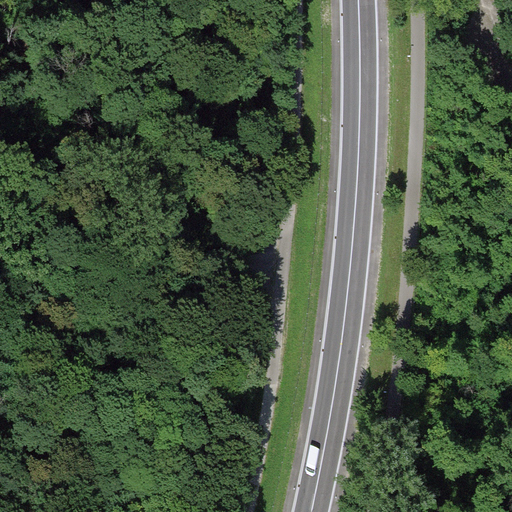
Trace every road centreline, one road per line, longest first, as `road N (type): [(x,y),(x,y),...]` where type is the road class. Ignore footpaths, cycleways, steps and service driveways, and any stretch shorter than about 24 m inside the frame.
road 1 (track): [(296,0),(284,283),(244,511)]
road 2 (secondary): [(312,511),(353,241),(361,0)]
road 3 (track): [(0,206),(284,283)]
